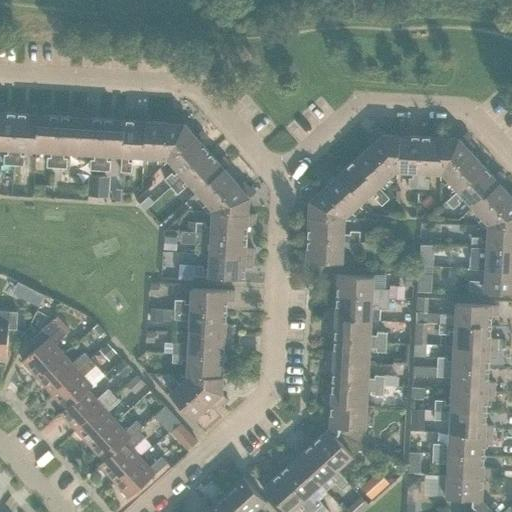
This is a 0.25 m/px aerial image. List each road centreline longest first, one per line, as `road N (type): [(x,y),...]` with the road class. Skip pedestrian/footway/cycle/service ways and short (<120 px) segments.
road 1 (residential): [(143,511),(255,408),(270,382),(283,174)]
road 2 (residential): [(0,71),(190,83),(283,174)]
road 3 (residential): [(283,174),(361,104),(466,110),(511,164)]
